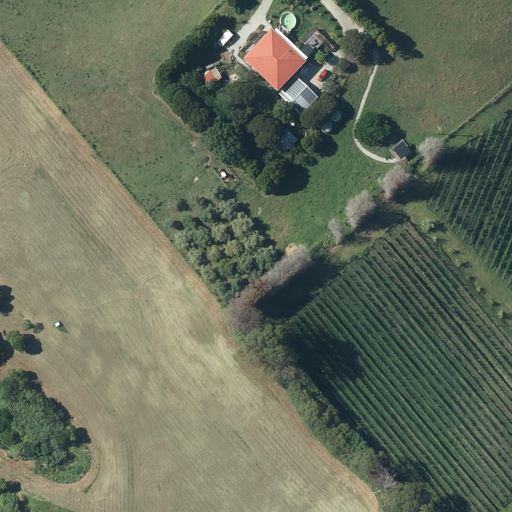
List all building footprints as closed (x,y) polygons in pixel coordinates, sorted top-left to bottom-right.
[(241,57),(275,89),(305,58),(284,37),(286,34),(281,30),(279,32),(275,28),(271,31),(269,28),(241,57)] [(307,48),(309,49),(312,48),(314,45),(313,42),(310,41),(307,42),(306,45),(307,48)] [(278,92),(300,114),(317,97),(306,86),(295,75),(278,92)] [(212,90),(204,96),(212,106),(220,99),(212,90)] [(206,101),(200,95),(190,105),(196,111),(206,101)] [(273,140),(284,151),(297,140),(286,127),(273,140)]
